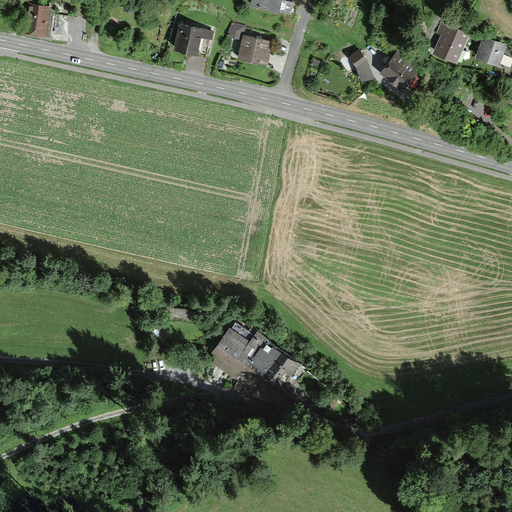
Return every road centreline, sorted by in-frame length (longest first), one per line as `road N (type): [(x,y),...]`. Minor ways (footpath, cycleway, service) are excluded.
road 1 (tertiary): [(0,39),(511,165)]
road 2 (track): [(0,461),(74,425),(217,389)]
